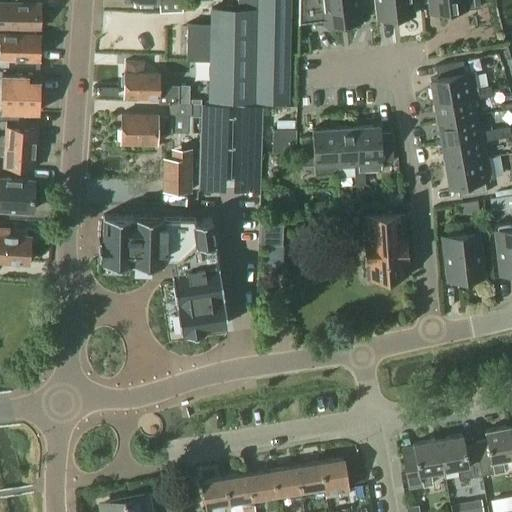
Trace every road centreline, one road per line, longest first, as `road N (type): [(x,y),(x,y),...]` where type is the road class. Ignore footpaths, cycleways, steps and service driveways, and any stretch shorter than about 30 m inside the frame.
road 1 (tertiary): [(63,404),(78,0)]
road 2 (unclassified): [(436,336),(402,69),(301,75)]
road 3 (tertiary): [(306,361),(130,400),(63,404)]
road 4 (residential): [(184,448),(369,422)]
road 5 (residential): [(369,422),(511,394)]
